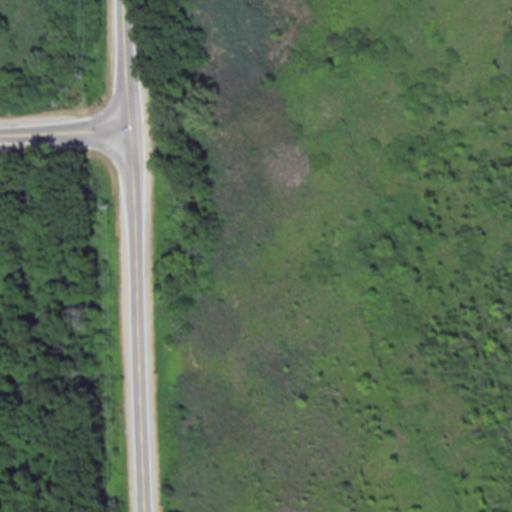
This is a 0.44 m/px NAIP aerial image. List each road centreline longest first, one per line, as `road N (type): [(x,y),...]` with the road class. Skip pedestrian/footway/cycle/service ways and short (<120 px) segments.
road 1 (residential): [(143,511),(129,132)]
road 2 (tertiary): [(124,0),(129,132)]
road 3 (tertiary): [(129,132),(0,137)]
